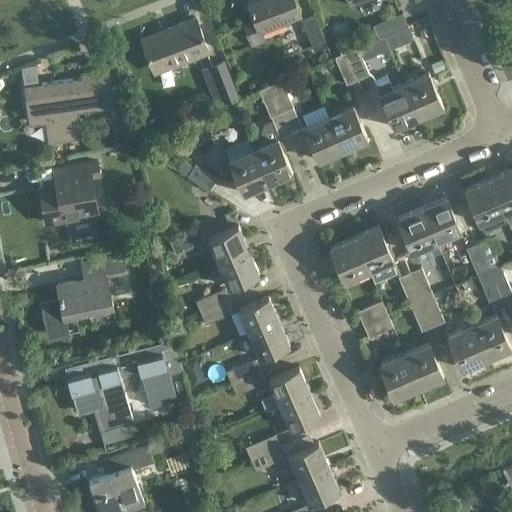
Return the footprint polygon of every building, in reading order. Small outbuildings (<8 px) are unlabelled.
[(252,44),(263,40),(260,30),(300,14),(294,0),(247,0),(254,17),(243,21),(252,44)] [(382,34),(407,24),(402,10),(372,23),(378,36),(382,34)] [(314,13),(301,18),(313,48),(326,43),(314,13)] [(178,61),(207,50),(193,16),(165,27),(166,30),(141,39),(153,67),(177,58),(178,61)] [(407,24),(382,34),(388,47),(413,36),(407,24)] [(345,50),(356,77),(368,72),(356,46),(345,50)] [(345,82),(356,77),(345,50),(334,55),(345,82)] [(223,57),(210,62),(224,100),(238,95),(223,57)] [(73,76),(22,83),(24,97),(26,96),(30,120),(44,118),(47,141),(81,137),(77,109),(111,105),(106,68),(79,72),(79,75),(73,76)] [(392,86),(385,71),(373,77),(394,126),(418,115),(403,81),(392,86)] [(403,81),(418,115),(442,105),(427,71),(403,81)] [(269,83),(281,110),(292,105),(280,78),(269,83)] [(269,115),(281,110),(269,83),(258,88),(269,115)] [(328,114),(343,148),(367,138),(352,103),(328,114)] [(318,159),(343,148),(328,114),(303,124),(318,159)] [(267,181),(291,170),(269,118),(261,121),(258,129),(264,142),(252,147),(267,181)] [(252,147),(228,157),(243,191),(267,181),(252,147)] [(46,221),(66,217),(65,213),(96,207),(90,175),(98,173),(95,160),(53,168),(56,181),(40,184),(46,221)] [(208,188),(215,176),(194,162),(186,174),(208,188)] [(511,166),(489,176),(503,211),(511,206),(511,166)] [(489,176),(464,187),(479,221),(482,229),(506,219),(503,211),(489,176)] [(421,206),(435,240),(461,229),(446,195),(421,206)] [(410,250),(435,240),(421,206),(396,216),(404,234),(410,250)] [(217,262),(247,249),(237,223),(206,236),(217,262)] [(353,234),(368,268),(392,258),(381,233),(377,224),(353,234)] [(174,251),(203,239),(198,227),(168,239),(174,251)] [(343,279),(368,268),(353,234),(329,245),(343,279)] [(488,268),(498,264),(487,237),(476,241),(488,268)] [(476,274),(488,268),(476,241),(464,247),(476,274)] [(247,249),(217,262),(227,285),(258,272),(247,249)] [(49,332),(66,329),(64,315),(111,306),(105,273),(125,269),(122,253),(80,261),(83,277),(56,282),(59,296),(42,300),(49,332)] [(488,268),(499,295),(510,290),(498,264),(488,268)] [(420,298),(431,293),(420,266),(408,270),(420,298)] [(487,300),(499,295),(488,268),(476,274),(487,300)] [(409,302),(420,298),(408,270),(397,275),(409,302)] [(199,311),(228,298),(223,286),(194,299),(199,311)] [(420,298),(431,324),(443,319),(431,293),(420,298)] [(248,332),(277,319),(266,294),(237,306),(248,332)] [(228,298),(199,311),(204,322),(233,309),(228,298)] [(420,329),(431,324),(420,298),(409,302),(420,329)] [(362,322),(386,312),(381,299),(357,310),(362,322)] [(386,312),(362,322),(368,336),(392,326),(386,312)] [(470,323),(485,357),(510,346),(495,312),(470,323)] [(277,319),(248,332),(258,356),(287,343),(277,319)] [(461,367),(485,357),(470,323),(446,333),(461,367)] [(182,370),(172,333),(81,359),(84,368),(66,373),(70,387),(71,387),(78,410),(92,407),(98,428),(98,427),(102,441),(132,433),(128,419),(132,418),(124,390),(122,390),(117,373),(139,367),(150,402),(175,395),(168,374),(182,370)] [(403,351),(418,386),(442,375),(427,341),(403,351)] [(393,396),(418,386),(403,351),(379,362),(393,396)] [(229,382),(259,369),(254,357),(224,369),(229,382)] [(263,409),(278,403),(308,389),(297,364),(267,377),(273,392),(258,398),(263,409)] [(259,369),(229,382),(234,393),(264,380),(259,369)] [(308,389),(278,403),(288,427),(318,414),(308,389)] [(249,456),(278,444),(274,433),(244,445),(249,456)] [(297,478),(327,465),(316,440),(286,453),(297,478)] [(100,511),(108,511),(142,500),(130,466),(151,458),(145,442),(112,454),(116,467),(88,477),(100,511)] [(278,444),(249,456),(254,468),(283,455),(278,444)] [(327,465),(297,478),(308,503),(338,490),(327,465)] [(307,511),(303,502),(280,511),(307,511)]
